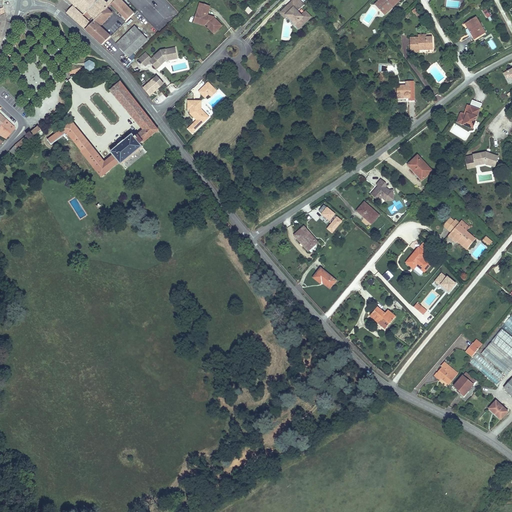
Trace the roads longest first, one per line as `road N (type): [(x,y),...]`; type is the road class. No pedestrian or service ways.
road 1 (tertiary): [(511,457),(370,372),(250,240)]
road 2 (tertiary): [(250,240),(110,60),(57,12),(24,3)]
road 3 (residential): [(471,77),(250,240)]
